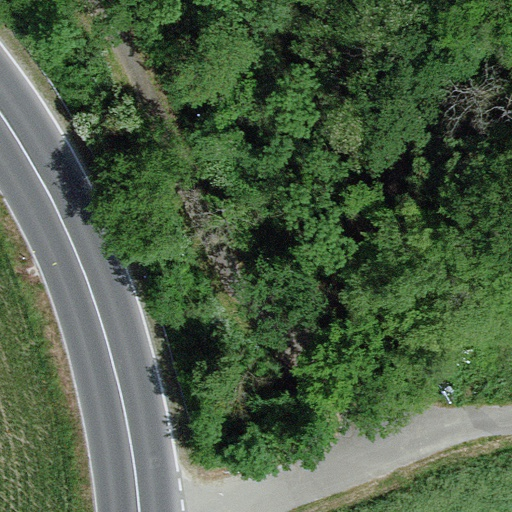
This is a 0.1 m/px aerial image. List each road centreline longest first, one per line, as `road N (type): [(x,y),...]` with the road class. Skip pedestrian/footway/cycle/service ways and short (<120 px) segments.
road 1 (track): [(98,0),(139,69),(235,285),(354,390),(391,446)]
road 2 (secondary): [(141,511),(96,296),(63,213),(0,107)]
road 3 (unclassified): [(511,419),(391,446),(215,511)]
